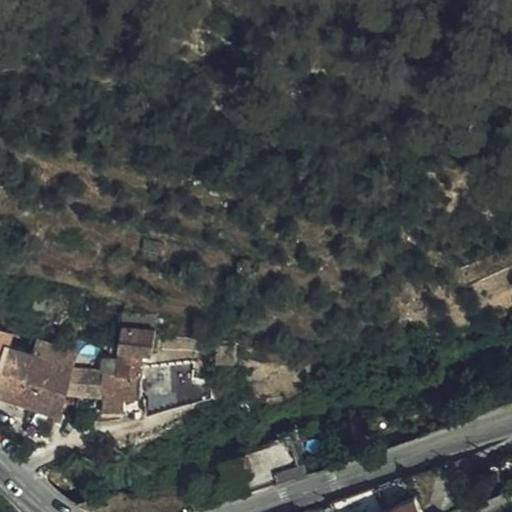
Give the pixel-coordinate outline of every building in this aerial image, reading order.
[(122,345),(122,347),(146,349),(156,350),(156,348),(158,326),(124,323),(122,345)] [(0,370),(8,343),(0,340),(0,370)] [(0,389),(1,390),(30,399),(43,354),(8,343),(0,370),(0,389)] [(235,360),(238,361),(238,343),(220,344),(220,357),(220,360),(235,360)] [(146,371),(146,364),(146,349),(122,347),(121,363),(107,363),(107,367),(107,369),(121,372),(143,372),(146,371)] [(72,406),(77,407),(82,394),(67,393),(75,365),(43,354),(30,399),(62,409),(64,403),(72,406)] [(93,394),(93,366),(75,365),(67,393),(82,394),(93,394)] [(106,395),(107,369),(107,367),(93,366),(93,394),(106,395)] [(127,395),(143,396),(143,372),(121,372),(107,369),(106,395),(106,403),(118,404),(127,404),(127,395)] [(206,418),(209,427),(222,424),(219,415),(206,418)] [(243,455),(221,461),(228,487),(247,481),(250,480),(243,455)] [(451,477),(446,462),(416,472),(423,492),(427,504),(457,493),(451,477)] [(423,492),(416,472),(400,478),(378,485),(389,511),(424,511),(417,494),(423,492)] [(247,481),(228,487),(231,499),(250,492),(247,481)] [(389,511),(378,485),(334,501),(338,511),(389,511)] [(473,510),(473,511),(499,511),(507,508),(499,496),(473,510)]
